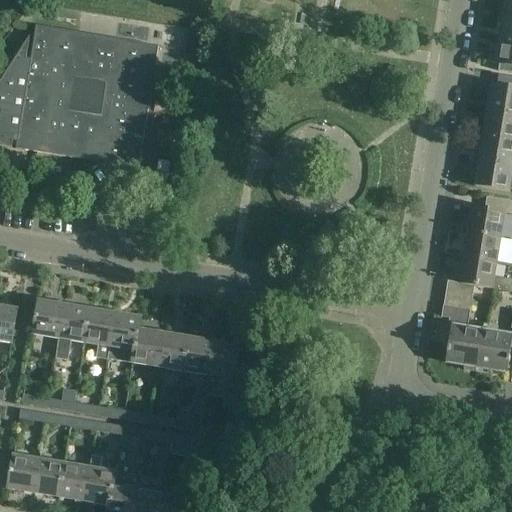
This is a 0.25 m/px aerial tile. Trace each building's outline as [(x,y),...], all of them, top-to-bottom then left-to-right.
[(511,0),(505,0),(503,14),(511,15),(511,0)] [(499,39),(511,40),(511,15),(503,14),(499,39)] [(152,87),(158,48),(36,27),(30,60),(26,60),(30,37),(29,37),(0,81),(0,145),(11,147),(12,142),(17,143),(15,150),(138,170),(145,129),(150,130),(157,88),(152,87)] [(200,59),(204,36),(188,33),(184,56),(200,59)] [(511,40),(499,39),(495,65),(511,67),(511,40)] [(487,112),(511,115),(511,89),(491,86),(487,112)] [(483,137),(511,141),(511,115),(487,112),(483,137)] [(158,131),(154,154),(170,157),(178,158),(180,146),(173,144),(175,134),(166,132),(158,131)] [(511,141),(483,137),(479,162),(511,167),(511,141)] [(164,200),(170,164),(158,161),(152,198),(164,200)] [(511,173),(511,167),(479,162),(475,188),(509,193),(511,173)] [(467,234),(500,239),(504,214),(511,215),(511,214),(511,202),(487,199),(485,210),(472,209),(467,234)] [(496,264),(500,239),(467,234),(463,259),(496,264)] [(474,287),(492,290),(511,293),(511,280),(494,278),(496,264),(463,259),(459,284),(448,283),(446,294),(472,299),(474,287)] [(470,311),(472,299),(446,294),(443,307),(470,311)] [(33,336),(59,340),(64,305),(38,301),(33,336)] [(90,309),(64,305),(59,340),(55,360),(67,362),(71,342),(84,344),(90,309)] [(467,330),(470,311),(443,307),(441,318),(452,320),(445,364),(464,367),(464,371),(476,373),(482,332),(467,330)] [(17,311),(0,308),(0,343),(11,345),(17,311)] [(115,314),(90,309),(84,344),(98,347),(96,359),(107,361),(109,349),(115,314)] [(141,318),(115,314),(109,349),(107,360),(131,364),(133,353),(134,353),(138,330),(139,330),(141,318)] [(511,330),(511,337),(482,332),(476,373),(487,375),(488,371),(506,374),(509,360),(511,360),(511,321),(511,330)] [(131,364),(157,369),(163,334),(139,330),(138,330),(134,353),(133,353),(131,364)] [(157,369),(182,373),(188,338),(163,334),(157,369)] [(182,373),(209,377),(215,343),(188,338),(182,373)] [(240,347),(215,343),(209,377),(207,390),(217,392),(219,379),(235,381),(240,347)] [(47,410),(49,400),(22,396),(21,405),(47,410)] [(49,400),(47,410),(73,414),(74,404),(49,400)] [(74,404),(73,414),(98,418),(100,409),(74,404)] [(100,409),(98,418),(123,422),(124,413),(100,409)] [(45,425),(46,415),(20,411),(18,421),(45,425)] [(124,413),(123,422),(147,426),(149,417),(124,413)] [(46,415),(45,425),(70,429),(72,419),(46,415)] [(149,417),(147,426),(173,430),(174,421),(149,417)] [(72,419),(70,429),(96,433),(97,424),(72,419)] [(174,421),(173,430),(200,434),(201,425),(174,421)] [(97,424),(96,433),(120,437),(122,428),(97,424)] [(201,425),(200,434),(225,439),(226,429),(201,425)] [(122,428),(120,437),(145,441),(146,432),(122,428)] [(146,432),(145,441),(170,445),(172,436),(146,432)] [(172,436),(170,445),(197,450),(199,440),(172,436)] [(7,490),(34,495),(39,460),(13,456),(7,490)] [(84,503),(106,506),(108,507),(112,484),(114,484),(116,473),(100,470),(102,458),(92,457),(90,468),(84,503)] [(34,495),(59,499),(64,464),(39,460),(34,495)] [(59,499),(84,503),(90,468),(64,464),(59,499)] [(105,511),(132,511),(137,488),(114,484),(112,484),(108,507),(106,506),(105,511)] [(132,511),(158,511),(162,492),(137,488),(132,511)] [(186,511),(189,496),(162,492),(158,511),(186,511)]
